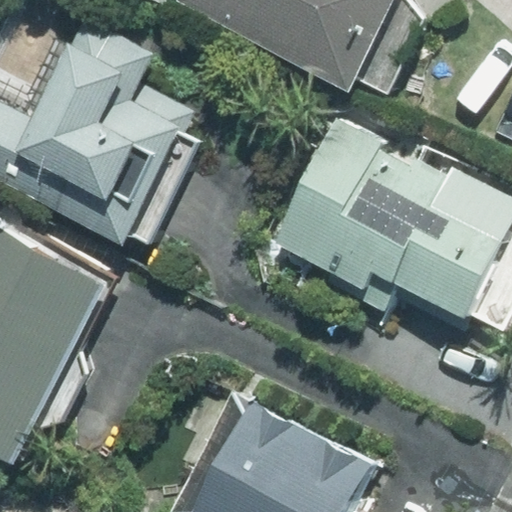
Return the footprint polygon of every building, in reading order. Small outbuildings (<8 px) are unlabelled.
[(187,0),(363,81),(400,0),(187,0)] [(91,13),(43,116),(0,95),(0,175),(136,239),(140,231),(160,240),(207,138),(192,130),(202,108),(149,83),(165,48),(91,13)] [(393,138),(347,115),(287,241),(342,267),(337,278),(396,307),(412,275),(483,309),(510,253),(489,242),(499,220),(447,195),(461,169),(428,154),(424,162),(390,146),(393,138)] [(0,435),(29,450),(117,269),(0,212),(0,435)] [(202,511),(376,511),(364,506),(387,456),(259,395),(202,511)]
